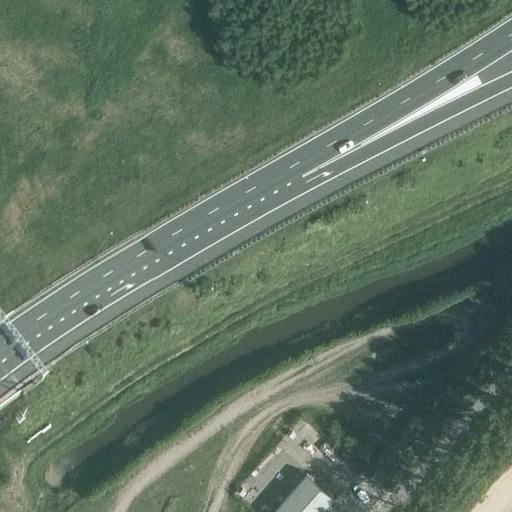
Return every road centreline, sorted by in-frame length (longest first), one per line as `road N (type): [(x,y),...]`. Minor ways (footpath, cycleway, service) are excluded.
road 1 (motorway): [(0,356),(145,258),(297,171)]
road 2 (motorway): [(297,171),(511,42)]
road 3 (motorway): [(297,171),(511,81)]
